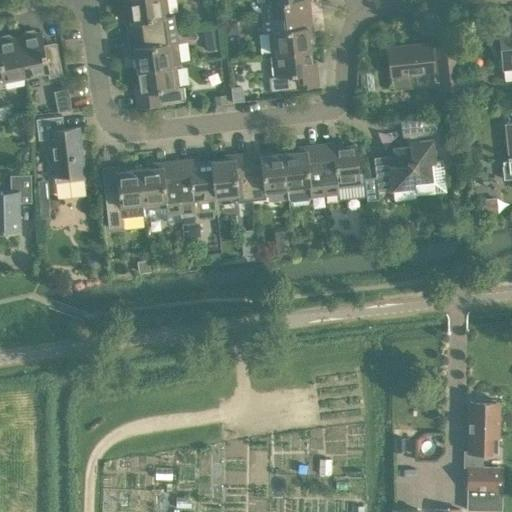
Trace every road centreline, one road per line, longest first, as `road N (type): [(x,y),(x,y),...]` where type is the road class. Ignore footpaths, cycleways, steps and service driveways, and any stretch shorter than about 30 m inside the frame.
road 1 (residential): [(0,360),(511,296)]
road 2 (residential): [(89,0),(102,107),(124,129),(139,130),(328,104),(352,10)]
road 3 (track): [(88,511),(90,465),(115,434),(252,410)]
